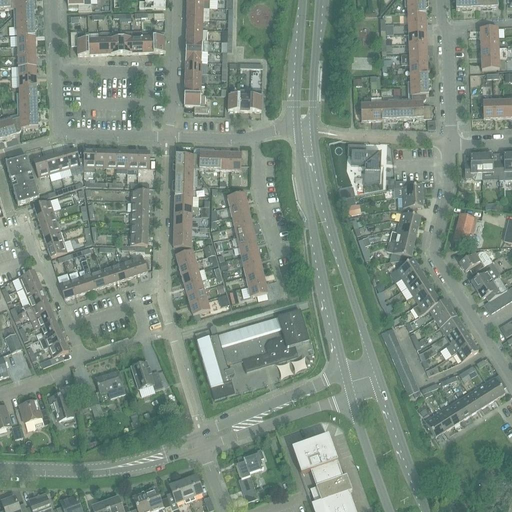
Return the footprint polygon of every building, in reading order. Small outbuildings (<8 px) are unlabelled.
[(9,0),(0,0),(0,12),(10,12),(9,0)] [(15,0),(17,38),(35,38),(33,0),(15,0)] [(90,0),(67,0),(68,7),(78,7),(78,13),(92,13),(92,6),(91,6),(90,0)] [(145,4),(139,3),(139,10),(165,11),(165,0),(145,0),(146,0),(145,0),(145,4)] [(203,0),(187,0),(187,10),(209,11),(209,0),(203,0)] [(466,12),(465,0),(455,0),(456,12),(466,12)] [(476,0),(465,0),(466,12),(477,11),(476,0)] [(486,0),(476,0),(477,11),(487,11),(486,0)] [(497,0),(486,0),(487,11),(497,10),(497,0)] [(407,6),(408,16),(425,15),(425,5),(407,6)] [(209,11),(187,10),(187,21),(203,22),(209,22),(209,11)] [(408,16),(408,26),(426,26),(425,15),(408,16)] [(187,21),(186,32),(202,32),(203,22),(187,21)] [(408,26),(408,36),(426,36),(426,26),(408,26)] [(480,30),(480,41),(498,40),(497,30),(480,30)] [(186,32),(186,43),(202,43),(207,43),(207,33),(202,32),(186,32)] [(142,33),(131,34),(132,56),(143,56),(142,35),(142,33)] [(88,41),(88,35),(77,35),(77,34),(70,34),(70,48),(77,48),(77,58),(89,57),(88,41)] [(120,34),(109,35),(110,57),(121,56),(120,34)] [(131,34),(120,34),(121,56),(132,56),(131,34)] [(164,34),(153,35),(154,55),(165,55),(164,34)] [(98,35),(98,41),(99,41),(99,57),(110,57),(109,35),(98,35)] [(153,35),(142,35),(143,56),(154,55),(153,35)] [(408,36),(409,47),(426,46),(426,36),(408,36)] [(17,38),(17,49),(35,48),(35,38),(17,38)] [(480,41),(481,51),(498,51),(498,40),(480,41)] [(99,41),(98,41),(88,41),(89,57),(99,57),(99,41)] [(186,43),(186,54),(201,54),(202,43),(186,43)] [(409,47),(409,57),(427,56),(426,46),(409,47)] [(17,49),(18,58),(36,58),(35,48),(17,49)] [(481,51),(481,62),(499,61),(498,51),(481,51)] [(185,65),(201,65),(207,65),(208,55),(201,54),(186,54),(185,65)] [(409,57),(409,67),(427,67),(427,56),(409,57)] [(18,58),(18,69),(36,69),(36,58),(18,58)] [(499,61),(481,62),(481,72),(499,71),(499,61)] [(185,65),(185,75),(201,76),(201,65),(185,65)] [(409,67),(410,78),(428,77),(427,67),(409,67)] [(18,69),(19,79),(36,78),(36,69),(18,69)] [(185,75),(185,86),(200,87),(201,76),(185,75)] [(410,78),(410,88),(428,87),(428,77),(410,78)] [(19,79),(19,90),(37,89),(36,78),(19,79)] [(185,86),(184,97),(200,97),(200,87),(185,86)] [(428,87),(410,88),(411,98),(428,98),(428,87)] [(37,89),(19,90),(20,131),(38,130),(37,89)] [(239,113),(250,114),(251,92),(240,91),(239,97),(239,113)] [(251,92),(250,114),(261,114),(262,92),(251,92)] [(228,113),(239,113),(239,97),(237,97),(238,94),(237,93),(231,93),(230,94),(230,97),(228,97),(228,113)] [(200,97),(184,97),(184,108),(194,108),(194,115),(208,115),(208,108),(205,108),(205,97),(200,97)] [(511,102),(503,103),(504,120),(511,119),(511,102)] [(494,121),(493,103),(483,103),(483,121),(494,121)] [(503,103),(493,103),(494,121),(504,120),(503,103)] [(412,104),(402,105),(402,122),(413,122),(412,104)] [(431,108),(423,108),(423,104),(412,104),(413,122),(431,121),(431,108)] [(381,105),(371,106),(371,123),(382,123),(381,105)] [(392,105),(381,105),(382,123),(392,123),(392,105)] [(402,105),(392,105),(392,123),(402,122),(402,105)] [(371,123),(371,106),(361,106),(361,124),(371,123)] [(11,121),(0,124),(0,142),(16,138),(11,121)] [(76,151),(65,154),(70,170),(72,177),(84,174),(84,160),(79,161),(76,151)] [(84,152),(84,160),(84,174),(94,174),(94,170),(95,153),(84,152)] [(94,170),(105,170),(106,153),(95,153),(94,170)] [(105,170),(116,170),(117,153),(106,153),(105,170)] [(116,170),(127,171),(128,154),(117,153),(116,170)] [(381,154),(351,153),(351,165),(351,167),(352,167),(365,168),(364,188),(380,184),(381,154)] [(65,154),(55,157),(59,174),(61,180),(72,177),(70,170),(65,154)] [(127,171),(138,171),(139,154),(128,154),(127,171)] [(139,154),(138,171),(149,171),(150,154),(139,154)] [(199,172),(209,172),(210,155),(200,154),(199,172)] [(209,172),(220,173),(220,155),(210,155),(209,172)] [(220,173),(230,173),(231,155),(220,155),(220,173)] [(231,155),(230,173),(241,173),(241,155),(231,155)] [(511,155),(504,156),(504,166),(498,166),(499,179),(505,178),(505,174),(511,174),(511,155)] [(482,175),(481,156),(470,157),(470,167),(465,167),(465,180),(472,180),(475,182),(482,182),(482,175)] [(492,156),(481,156),(482,175),(492,175),(493,179),(499,179),(498,166),(493,166),(492,156)] [(55,157),(44,160),(49,177),(51,184),(61,180),(59,174),(55,157)] [(176,157),(175,167),(193,168),(193,157),(176,157)] [(13,190),(18,207),(39,200),(27,159),(5,165),(10,182),(15,181),(17,189),(13,190)] [(44,160),(34,163),(38,180),(49,177),(44,160)] [(175,167),(175,178),(193,178),(193,168),(175,167)] [(175,178),(175,188),(193,188),(193,178),(175,178)] [(418,183),(395,184),(395,189),(394,189),(394,191),(394,200),(398,200),(424,199),(424,195),(422,196),(422,188),(418,188),(418,183)] [(175,188),(174,198),(192,198),(193,188),(175,188)] [(340,192),(338,192),(340,201),(342,201),(355,198),(353,189),(340,192)] [(132,193),(131,204),(148,204),(149,193),(132,193)] [(227,199),(230,209),(247,205),(244,195),(227,199)] [(174,198),(174,208),(192,209),(192,198),(174,198)] [(424,202),(424,199),(398,200),(398,210),(397,214),(401,215),(411,217),(413,210),(422,209),(422,202),(424,202)] [(33,208),(37,219),(53,213),(50,202),(33,208)] [(357,202),(358,213),(368,212),(368,202),(357,202)] [(131,204),(131,215),(148,215),(148,204),(131,204)] [(230,209),(232,219),(249,215),(247,205),(230,209)] [(174,208),(174,218),(192,219),(192,209),(174,208)] [(355,208),(346,209),(347,216),(356,215),(355,208)] [(37,219),(40,229),(57,224),(53,213),(37,219)] [(131,215),(131,225),(148,226),(148,215),(131,215)] [(232,219),(234,229),(251,225),(249,215),(232,219)] [(401,215),(399,225),(418,229),(420,219),(411,217),(401,215)] [(454,241),(463,244),(467,245),(467,244),(476,247),(479,245),(480,241),(478,238),(472,237),(474,230),(471,229),(473,220),(460,217),(454,241)] [(174,218),(174,229),(191,229),(192,219),(174,218)] [(40,229),(44,239),(60,234),(57,224),(40,229)] [(131,225),(130,236),(148,237),(148,226),(131,225)] [(234,229),(236,239),(254,235),(251,225),(234,229)] [(399,225),(397,235),(415,239),(418,229),(399,225)] [(174,229),(173,239),(191,239),(191,229),(174,229)] [(44,239),(47,250),(64,244),(60,234),(44,239)] [(389,244),(394,245),(413,249),(415,239),(397,235),(392,234),(389,244)] [(236,239),(239,249),(256,245),(254,235),(236,239)] [(130,248),(135,248),(147,248),(148,237),(130,236),(130,248)] [(191,239),(173,239),(173,250),(191,250),(191,239)] [(64,244),(47,250),(51,260),(67,255),(64,244)] [(239,249),(241,259),(258,255),(256,245),(239,249)] [(413,249),(394,245),(392,255),(411,260),(413,249)] [(206,260),(208,259),(215,257),(212,247),(203,250),(206,260)] [(365,249),(361,250),(365,263),(369,262),(365,249)] [(175,258),(178,268),(196,263),(193,253),(175,258)] [(473,269),(476,274),(488,266),(492,264),(487,256),(486,254),(483,253),(481,253),(480,253),(478,254),(476,255),(459,265),(465,274),(473,269)] [(241,259),(243,269),(261,265),(258,255),(241,259)] [(213,268),(218,267),(215,257),(208,259),(210,266),(212,266),(213,268)] [(142,258),(131,262),(137,278),(147,274),(142,258)] [(396,272),(402,281),(418,270),(413,261),(396,272)] [(131,262),(121,265),(126,281),(137,278),(131,262)] [(178,268),(181,277),(198,273),(196,263),(178,268)] [(471,283),(476,292),(499,278),(501,277),(492,264),(488,266),(476,274),(479,278),(471,283)] [(121,265),(111,268),(116,285),(126,281),(121,265)] [(243,269),(245,279),(263,275),(261,265),(243,269)] [(111,268),(100,272),(106,288),(116,285),(111,268)] [(402,281),(408,289),(424,279),(418,270),(402,281)] [(100,272),(90,275),(96,292),(106,288),(100,272)] [(18,280),(23,290),(39,283),(34,273),(18,280)] [(181,277),(184,288),(201,283),(198,273),(181,277)] [(90,275),(80,279),(85,295),(96,292),(90,275)] [(245,279),(248,289),(265,285),(263,275),(245,279)] [(499,297),(504,294),(507,292),(499,278),(476,292),(482,301),(490,296),(493,301),(494,300),(499,297)] [(80,279),(70,282),(75,298),(85,295),(80,279)] [(408,289),(413,298),(429,288),(424,279),(408,289)] [(75,298),(70,282),(59,286),(64,302),(75,298)] [(23,290),(27,300),(43,293),(39,283),(23,290)] [(184,288),(187,297),(204,292),(201,283),(184,288)] [(265,285),(248,289),(250,300),(267,296),(265,285)] [(380,285),(375,288),(379,295),(380,294),(384,291),(380,285)] [(413,298),(418,306),(435,296),(429,288),(413,298)] [(187,297),(190,307),(207,302),(204,292),(187,297)] [(25,313),(31,310),(47,303),(43,293),(27,300),(29,305),(23,308),(25,313)] [(504,294),(499,297),(505,307),(510,304),(504,294)] [(418,319),(429,312),(440,305),(435,296),(413,310),(418,319)] [(218,299),(221,309),(229,307),(226,297),(218,299)] [(499,297),(494,300),(501,310),(505,307),(499,297)] [(494,300),(493,301),(490,303),(496,313),(501,310),(494,300)] [(429,312),(434,321),(451,310),(445,301),(440,305),(429,312)] [(207,302),(190,307),(193,317),(210,312),(207,302)] [(31,310),(36,320),(51,313),(47,303),(31,310)] [(496,313),(490,303),(485,306),(491,316),(496,313)] [(434,321),(440,329),(456,319),(451,310),(434,321)] [(35,332),(40,330),(56,323),(51,313),(36,320),(31,322),(35,332)] [(212,339),(197,343),(214,402),(235,396),(230,379),(232,378),(233,378),(233,377),(234,377),(234,376),(234,375),(234,374),(233,373),(232,373),(232,372),(231,372),(230,372),(228,373),(227,368),(242,364),(246,374),(247,374),(246,373),(261,369),(260,365),(260,364),(269,361),(269,362),(270,362),(271,366),(294,359),(291,349),(295,348),(305,345),(309,344),(300,313),(296,314),(278,319),(218,337),(216,331),(216,330),(215,330),(214,329),(213,329),(212,329),(211,330),(211,331),(210,331),(210,332),(210,333),(212,339)] [(440,329),(445,338),(462,327),(456,319),(440,329)] [(391,324),(395,329),(403,327),(398,320),(391,324)] [(40,330),(44,340),(60,333),(56,323),(40,330)] [(445,338),(451,347),(467,336),(462,327),(445,338)] [(511,337),(505,327),(500,330),(506,340),(511,337)] [(420,338),(427,335),(424,329),(417,331),(420,338)] [(395,336),(392,330),(381,335),(384,341),(395,336)] [(44,352),(48,350),(64,343),(60,333),(44,340),(39,342),(44,352)] [(6,340),(13,355),(22,352),(15,336),(6,340)] [(397,341),(395,336),(384,341),(386,346),(397,341)] [(447,351),(451,358),(456,355),(472,344),(467,336),(451,347),(447,349),(447,351)] [(399,346),(397,341),(386,346),(388,351),(399,346)] [(64,343),(48,350),(53,360),(50,361),(52,367),(63,362),(61,357),(68,354),(64,343)] [(472,344),(456,355),(462,364),(478,354),(472,344)] [(388,351),(390,356),(401,351),(399,346),(388,351)] [(419,356),(422,364),(425,362),(437,355),(433,348),(422,355),(419,356)] [(390,356),(392,361),(403,356),(401,351),(390,356)] [(392,361),(395,366),(406,361),(403,356),(392,361)] [(0,381),(9,378),(2,358),(0,358),(0,381)] [(395,366),(397,371),(408,367),(406,361),(395,366)] [(134,368),(132,369),(139,392),(153,387),(154,392),(162,389),(158,374),(151,376),(149,371),(148,371),(146,364),(140,366),(139,364),(133,366),(134,368)] [(397,371),(399,377),(410,372),(408,367),(397,371)] [(473,368),(466,373),(471,380),(477,376),(473,368)] [(426,374),(427,375),(428,379),(439,374),(436,369),(426,374)] [(399,377),(401,382),(412,377),(410,372),(399,377)] [(126,396),(122,383),(119,373),(95,381),(99,396),(108,393),(110,401),(126,396)] [(471,380),(466,373),(459,377),(464,385),(471,381),(471,380)] [(401,382),(403,387),(414,382),(412,377),(401,382)] [(499,377),(486,385),(496,402),(505,396),(502,392),(506,389),(499,377)] [(417,387),(414,382),(403,387),(406,392),(417,387)] [(486,385),(477,391),(487,407),(496,402),(486,385)] [(61,399),(60,397),(49,400),(52,413),(56,412),(59,423),(73,419),(69,405),(75,404),(73,387),(64,389),(66,398),(61,399)] [(419,392),(417,387),(406,392),(408,397),(413,395),(419,392)] [(430,393),(429,389),(421,392),(423,396),(425,400),(432,397),(430,393)] [(477,391),(468,396),(479,412),(487,407),(477,391)] [(468,396),(460,401),(470,418),(479,412),(468,396)] [(460,401),(451,407),(461,423),(470,418),(460,401)] [(41,420),(44,428),(50,426),(46,411),(39,412),(37,403),(19,408),(24,425),(41,420)] [(103,418),(99,407),(92,409),(95,420),(103,418)] [(451,407),(442,412),(453,429),(461,423),(451,407)] [(0,409),(0,431),(11,428),(5,408),(0,409)] [(442,412),(434,418),(444,434),(453,429),(442,412)] [(444,434),(434,418),(425,423),(435,440),(444,434)] [(11,430),(15,442),(23,440),(20,428),(11,430)] [(328,438),(292,450),(301,477),(305,475),(310,473),(316,488),(316,489),(310,491),(315,505),(312,506),(313,511),(354,511),(348,494),(352,493),(346,477),(342,479),(337,464),(328,438)] [(258,501),(255,493),(249,476),(264,471),(260,462),(264,461),(261,452),(237,460),(239,466),(236,467),(241,481),(238,482),(244,497),(246,505),(258,501)] [(183,483),(190,504),(196,502),(194,498),(202,495),(196,478),(183,483)] [(190,504),(183,483),(170,488),(172,494),(166,496),(167,499),(172,511),(179,511),(176,505),(184,502),(186,506),(190,504)] [(149,493),(144,495),(150,511),(158,511),(165,510),(165,511),(172,511),(167,499),(160,502),(154,488),(148,490),(149,493)] [(133,499),(137,510),(132,511),(150,511),(144,495),(133,499)] [(2,504),(4,511),(26,511),(24,506),(18,508),(15,499),(2,504)] [(56,511),(81,511),(76,499),(68,502),(67,502),(67,503),(64,504),(63,503),(63,504),(61,505),(62,508),(56,511)] [(118,499),(105,504),(108,511),(129,511),(127,507),(122,509),(118,499)] [(214,511),(210,499),(204,501),(207,511),(214,511)] [(51,511),(48,502),(30,508),(31,511),(51,511)]
